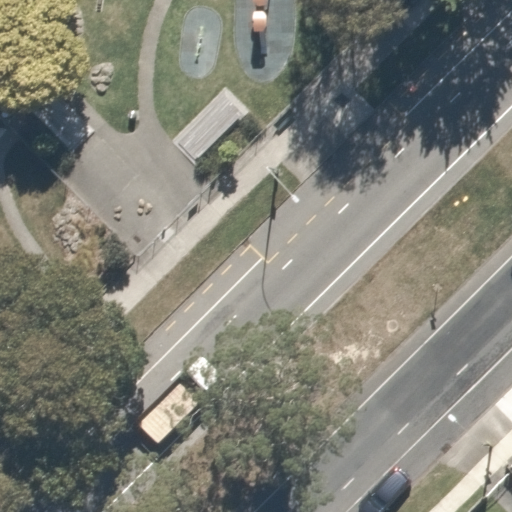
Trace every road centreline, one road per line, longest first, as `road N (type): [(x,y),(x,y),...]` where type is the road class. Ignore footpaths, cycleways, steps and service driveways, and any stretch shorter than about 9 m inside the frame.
road 1 (secondary): [(68,511),(511,72)]
road 2 (secondary): [(511,295),(296,511)]
